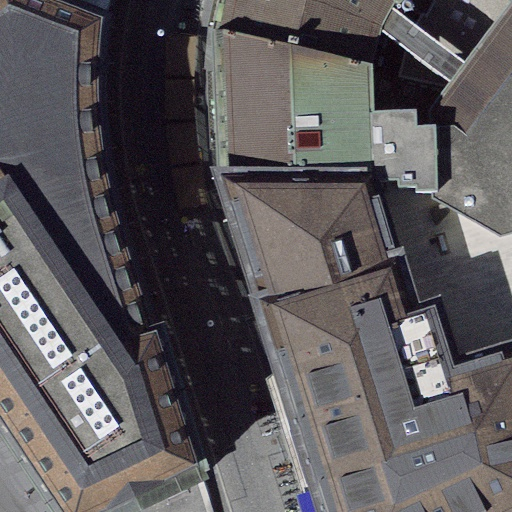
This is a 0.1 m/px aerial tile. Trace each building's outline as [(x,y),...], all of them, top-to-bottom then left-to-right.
[(217,511),(172,391),(126,258),(102,142),(97,85),(101,28),(105,2),(105,0),(0,0),(0,421),(64,511),(217,511)] [(226,0),(216,30),(370,71),(382,27),(395,0),(226,0)] [(511,5),(434,112),(434,137),(423,138),(417,111),(371,115),(376,169),(385,168),(387,180),(398,179),(398,188),(415,188),(415,195),(433,194),(433,200),(473,225),(502,238),(511,235),(511,5)] [(220,167),(376,169),(371,115),(370,71),(216,30),(220,167)] [(376,169),(220,167),(259,287),(249,292),(287,412),(318,511),(511,511),(511,346),(457,365),(437,297),(418,302),(376,169)]
